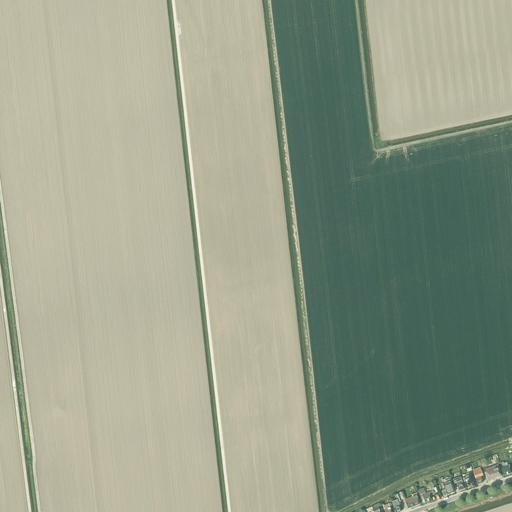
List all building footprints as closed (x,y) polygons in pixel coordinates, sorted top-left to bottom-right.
[(499,463),(501,467),(501,469),(503,475),(511,473),(509,465),(505,466),(503,462),(499,463)] [(496,477),(502,475),(498,464),(484,469),(488,480),(496,478),(496,477)] [(477,484),(483,482),(481,476),(482,475),(479,467),(472,470),(477,484)] [(466,477),(463,478),(464,482),(466,488),(474,485),(472,480),(470,475),(466,477)] [(460,477),(453,479),(454,484),(456,483),(459,490),(464,488),(462,481),(460,477)] [(446,494),(455,491),(451,480),(444,482),(442,479),(437,481),(438,484),(442,483),(445,489),(442,490),(443,495),(446,494)] [(423,488),(418,490),(419,493),(420,496),(421,497),(421,499),(423,502),(424,502),(431,499),(430,496),(433,495),(432,491),(425,493),(423,488)] [(397,511),(401,511),(400,508),(402,507),(400,503),(398,503),(398,502),(402,501),(401,499),(399,493),(395,495),(397,499),(391,502),(395,511),(397,511)] [(412,496),(404,499),(408,508),(420,503),(417,495),(412,496)] [(380,511),(379,510),(381,509),(379,503),(374,505),(374,506),(371,507),(373,511),(380,511)] [(391,511),(390,507),(392,506),(390,503),(388,504),(384,506),(383,504),(382,505),(384,509),(385,511),(391,511)]
